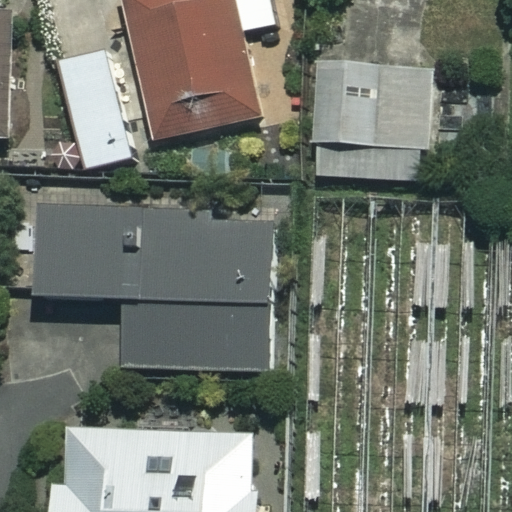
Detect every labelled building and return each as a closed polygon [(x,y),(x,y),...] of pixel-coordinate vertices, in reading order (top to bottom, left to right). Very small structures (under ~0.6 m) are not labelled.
[(126,0),(123,1),(154,148),(260,126),(242,39),(234,0),(126,0)] [(278,0),(234,0),(242,39),(284,30),(278,0)] [(437,11),(322,9),(319,183),(435,185),(437,11)] [(0,145),(15,146),(18,20),(0,20),(0,145)] [(144,163),(122,55),(65,66),(87,175),(144,163)] [(276,230),(44,218),(39,306),(130,310),(127,373),(268,380),(276,230)] [(258,511),(258,437),(72,439),(72,492),(54,492),(54,511),(258,511)]
